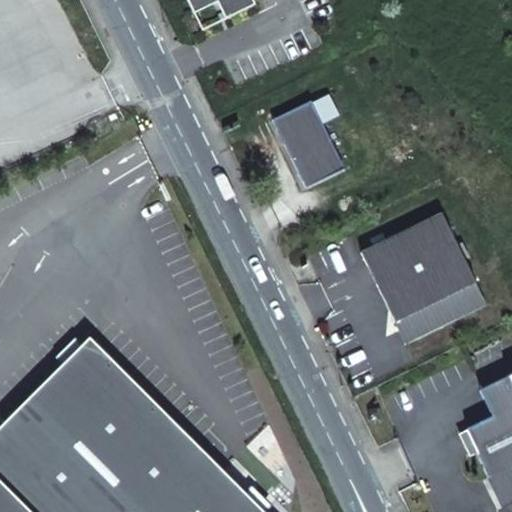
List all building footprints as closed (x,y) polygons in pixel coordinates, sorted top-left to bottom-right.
[(218,4),(226,21),(257,6),(254,0),(186,0),(194,15),(218,4)] [(344,171),(312,103),(273,122),(306,190),(344,171)] [(362,255),(406,347),(487,307),(442,216),(362,255)] [(266,511),(94,339),(0,431),(0,511),(266,511)] [(511,375),(510,377),(510,378),(485,390),(498,416),(470,430),(473,436),(466,440),(474,456),(481,452),(494,479),(507,505),(511,502),(511,375)] [(505,511),(511,508),(511,502),(507,505),(494,479),(490,481),(505,511)]
